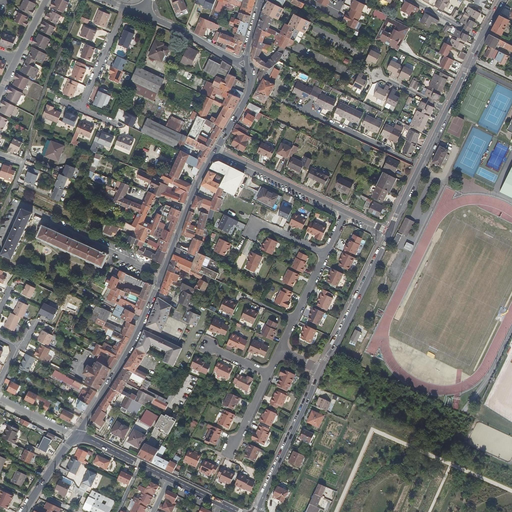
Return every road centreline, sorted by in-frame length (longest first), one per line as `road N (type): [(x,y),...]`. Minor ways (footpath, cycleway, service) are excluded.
road 1 (secondary): [(214,150),(129,348),(81,437)]
road 2 (residential): [(319,370),(389,232)]
road 3 (residential): [(258,511),(319,370)]
road 4 (residential): [(344,211),(214,150)]
road 5 (residential): [(389,232),(447,110)]
